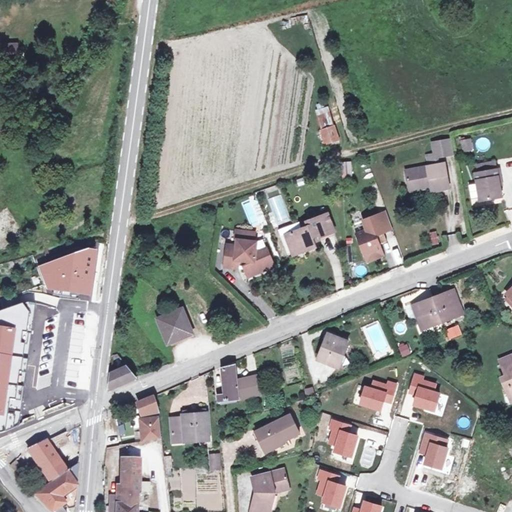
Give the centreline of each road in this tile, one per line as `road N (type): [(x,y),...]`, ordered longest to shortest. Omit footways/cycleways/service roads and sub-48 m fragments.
road 1 (unclassified): [(95,408),(511,239)]
road 2 (secondary): [(148,0),(95,408)]
